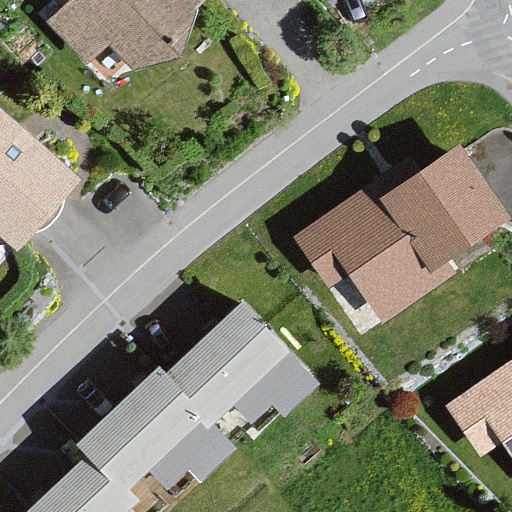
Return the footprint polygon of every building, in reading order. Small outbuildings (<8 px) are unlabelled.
[(69,0),(45,22),(104,96),(124,85),(179,69),(198,9),(213,0),(69,0)] [(0,243),(19,259),(74,186),(0,113),(0,243)] [(369,193),(295,241),(361,342),(385,327),(458,279),(450,266),(493,246),(492,231),(510,225),(463,148),(380,209),(369,193)] [(85,461),(35,511),(135,511),(130,504),(146,480),(171,501),(187,478),(195,487),(236,455),(230,448),(247,431),(254,445),(280,419),(286,425),(324,388),(242,306),(167,378),(158,370),(74,449),(85,461)] [(511,368),(449,410),(453,428),(482,465),(506,450),(511,458),(511,368)]
